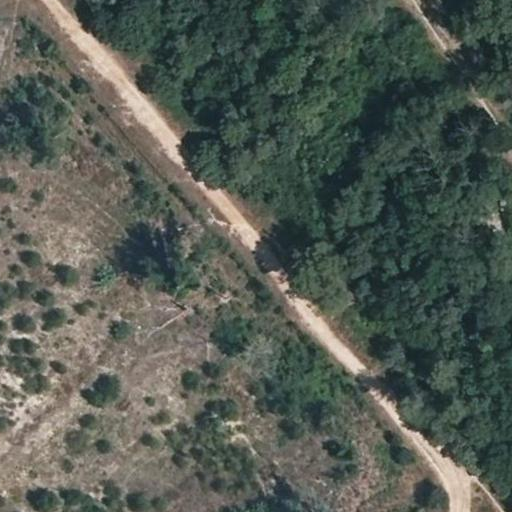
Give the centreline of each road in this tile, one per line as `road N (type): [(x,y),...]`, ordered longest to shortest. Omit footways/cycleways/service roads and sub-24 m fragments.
road 1 (track): [(56,0),(310,319),(487,508)]
road 2 (track): [(511,107),(433,0)]
